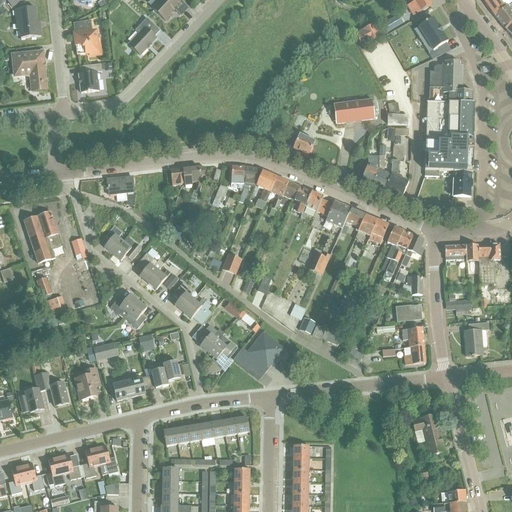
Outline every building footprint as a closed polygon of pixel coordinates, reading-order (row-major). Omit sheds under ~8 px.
[(12,9),(23,0),(4,0),(6,2),(12,9)] [(158,0),(159,0),(151,9),(165,22),(172,15),(171,14),(174,11),(180,16),(188,8),(179,0),(176,0),(176,1),(174,0),(158,0)] [(413,3),(407,6),(414,16),(431,5),(427,0),(418,0),(413,3)] [(488,0),(484,3),(494,17),(504,8),(506,6),(511,3),(509,0),(488,0)] [(505,30),(511,23),(511,13),(506,6),(504,8),(494,17),(505,30)] [(34,8),(14,11),(16,31),(20,30),(21,40),(41,37),(40,27),(37,27),(36,22),(34,8)] [(398,16),(382,25),(387,33),(403,24),(398,16)] [(432,18),(417,28),(418,29),(432,52),(428,54),(432,60),(451,51),(446,43),(447,42),(432,18)] [(160,31),(146,19),(135,31),(138,35),(128,45),(140,56),(156,39),(154,37),(160,31)] [(90,21),(73,24),(76,56),(89,54),(89,56),(100,55),(98,44),(97,44),(95,32),(92,32),(90,21)] [(362,48),(380,37),(373,25),(355,35),(362,48)] [(43,63),(42,53),(12,56),(14,75),(24,74),(30,75),(32,92),(46,91),(44,71),(43,71),(42,63),(43,63)] [(429,73),(429,103),(472,104),(472,92),(462,92),(463,67),(459,67),(459,63),(442,62),(442,67),(437,66),(434,68),(433,73),(429,73)] [(100,81),(99,75),(99,73),(101,73),(100,65),(79,68),(80,75),(78,75),(81,94),(99,92),(97,82),(100,81)] [(112,65),(104,66),(104,73),(113,72),(112,65)] [(333,104),(335,124),(373,120),(372,100),(333,104)] [(422,126),(421,145),(422,145),(425,145),(424,171),(438,172),(453,172),(453,173),(472,174),(472,170),(473,170),(473,163),(473,151),(473,144),(473,136),(474,129),(473,129),(474,121),(474,113),(474,104),(472,104),(429,103),(424,103),(424,110),(422,110),(422,119),(426,120),(426,126),(422,126)] [(407,126),(408,117),(388,117),(387,126),(407,126)] [(299,136),(293,150),(300,153),(299,156),(306,159),(309,154),(310,155),(312,150),(311,149),(314,143),(299,136)] [(379,171),(380,158),(368,158),(368,167),(361,182),(372,187),(379,171)] [(379,171),(372,187),(384,192),(391,176),(383,173),(384,158),(380,158),(379,171)] [(391,176),(384,192),(401,199),(408,183),(396,178),(398,174),(399,161),(392,161),(391,174),(392,174),(391,176)] [(200,169),(182,170),(182,171),(184,186),(184,188),(192,187),(192,184),(195,184),(195,186),(193,191),(197,193),(200,186),(199,183),(201,183),(201,177),(205,176),(205,175),(204,168),(200,169)] [(243,186),(243,168),(231,168),(230,185),(243,186)] [(243,191),(242,193),(238,202),(242,204),(248,192),(248,185),(255,187),(257,170),(244,168),(243,168),(243,186),(243,191)] [(182,171),(170,172),(172,187),(184,186),(182,171)] [(270,193),(272,189),(276,178),(262,172),(257,185),(264,188),(259,201),(266,203),(270,193)] [(472,174),(453,173),(452,198),(470,198),(471,189),(472,174)] [(112,180),(107,181),(109,196),(127,194),(126,206),(134,206),(135,193),(134,193),(132,178),(126,179),(126,181),(118,181),(118,179),(112,180)] [(276,178),(272,189),(270,193),(278,196),(276,200),(275,200),(271,209),(276,211),(282,197),(288,183),(276,178)] [(282,197),(277,210),(288,216),(293,202),(299,188),(288,183),(282,197)] [(220,187),(212,206),(217,208),(219,204),(221,205),(227,190),(220,187)] [(311,193),(299,188),(293,202),(300,205),(296,213),(302,215),(305,208),(305,207),(311,193)] [(193,191),(188,203),(193,204),(197,193),(193,191)] [(311,193),(305,207),(305,208),(316,212),(321,201),(323,198),(311,193)] [(179,241),(184,229),(175,226),(173,231),(171,231),(183,197),(178,195),(169,220),(165,231),(166,232),(164,235),(179,241)] [(416,200),(413,209),(434,215),(450,216),(451,207),(435,206),(416,200)] [(321,201),(316,212),(327,217),(332,205),(321,201)] [(265,211),(267,206),(261,202),(258,208),(265,211)] [(332,205),(327,217),(325,222),(342,230),(343,227),(345,223),(350,210),(351,210),(334,202),(332,205)] [(350,210),(345,223),(359,229),(365,216),(350,210)] [(48,241),(51,251),(62,248),(50,213),(37,218),(45,242),(48,241)] [(208,215),(202,228),(211,232),(215,223),(209,221),(211,217),(208,215)] [(365,216),(359,229),(358,232),(369,237),(376,221),(365,216)] [(165,231),(169,220),(158,217),(155,228),(165,231)] [(54,259),(51,251),(48,241),(45,242),(37,218),(23,222),(38,265),(54,259)] [(376,221),(369,237),(368,241),(379,246),(382,239),(388,226),(376,221)] [(112,256),(123,243),(118,239),(122,234),(114,227),(105,238),(109,242),(104,249),(112,256)] [(390,261),(403,232),(394,229),(387,244),(392,247),(386,259),(390,261)] [(403,232),(390,261),(385,273),(392,276),(401,255),(404,257),(407,252),(413,237),(403,232)] [(182,234),(178,245),(182,247),(187,236),(182,234)] [(407,252),(404,257),(400,266),(406,269),(412,254),(420,258),(423,250),(420,249),(423,241),(413,237),(407,252)] [(123,243),(112,256),(121,262),(125,257),(131,262),(141,250),(135,245),(131,241),(127,238),(123,243)] [(81,240),(71,243),(75,257),(85,254),(81,240)] [(499,245),(477,246),(478,269),(479,276),(479,288),(494,287),(493,262),(500,261),(499,245)] [(476,247),(465,247),(465,257),(465,261),(465,263),(466,263),(467,276),(479,276),(478,269),(477,246),(476,247)] [(460,261),(460,257),(465,257),(465,247),(444,248),(445,261),(460,261)] [(326,254),(325,258),(315,253),(307,270),(321,276),(330,256),(326,254)] [(147,255),(136,267),(143,273),(139,278),(147,285),(158,272),(164,265),(158,260),(156,263),(153,260),(147,255)] [(228,256),(222,271),(235,277),(241,262),(228,256)] [(209,270),(217,274),(222,264),(213,260),(209,270)] [(511,268),(508,260),(501,263),(504,271),(511,268)] [(243,263),(237,277),(245,280),(251,266),(243,263)] [(1,272),(4,284),(15,281),(11,269),(1,272)] [(163,276),(158,272),(147,285),(156,291),(170,274),(167,271),(163,276)] [(255,282),(257,276),(251,273),(248,279),(255,282)] [(170,291),(178,281),(173,276),(164,287),(170,291)] [(264,295),(271,279),(263,276),(257,292),(264,295)] [(411,287),(411,297),(421,297),(421,278),(407,278),(407,287),(411,287)] [(37,282),(42,298),(51,295),(46,279),(37,282)] [(248,295),(253,284),(247,282),(242,292),(248,295)] [(193,292),(189,289),(183,284),(172,296),(179,301),(174,307),(183,313),(193,301),(189,297),(193,292)] [(201,294),(208,303),(217,296),(210,287),(201,294)] [(124,320),(138,303),(130,296),(124,302),(119,298),(110,309),(124,320)] [(49,319),(66,313),(61,298),(44,303),(49,319)] [(355,304),(343,299),(338,309),(351,314),(355,304)] [(198,305),(193,301),(183,313),(191,320),(205,303),(202,300),(198,305)] [(82,301),(74,304),(76,310),(84,307),(82,301)] [(146,310),(138,303),(124,320),(136,331),(145,320),(141,316),(146,310)] [(300,321),(305,310),(294,305),(289,316),(300,321)] [(409,308),(395,309),(397,324),(421,321),(419,307),(409,308)] [(237,310),(232,315),(236,319),(237,318),(241,313),(237,310)] [(309,335),(315,323),(304,318),(299,331),(309,335)] [(62,319),(51,322),(52,327),(63,324),(62,319)] [(254,324),(249,330),(254,334),(259,328),(254,324)] [(468,332),(464,333),(465,358),(482,356),(481,349),(486,348),(487,347),(486,333),(485,331),(488,331),(488,324),(467,325),(468,332)] [(208,354),(222,337),(224,334),(219,330),(217,332),(209,326),(200,337),(205,341),(200,347),(208,354)] [(329,331),(317,326),(312,336),(325,341),(329,331)] [(382,328),(376,329),(377,336),(383,336),(394,335),(393,327),(382,328)] [(408,350),(423,348),(422,330),(401,332),(402,342),(408,341),(408,348),(408,350)] [(329,331),(325,341),(337,347),(342,336),(329,331)] [(177,333),(169,335),(171,342),(179,340),(177,333)] [(247,354),(242,350),(233,361),(258,381),(283,350),(263,334),(247,354)] [(151,336),(138,339),(141,350),(153,347),(151,336)] [(235,348),(222,337),(208,354),(216,361),(222,355),(226,358),(235,348)] [(355,343),(352,348),(358,351),(364,353),(366,348),(360,345),(355,343)] [(115,344),(101,347),(104,360),(118,357),(115,344)] [(354,361),(358,351),(352,348),(348,358),(354,361)] [(425,364),(423,348),(408,350),(408,348),(403,349),(404,358),(405,366),(425,364)] [(96,362),(93,350),(87,352),(90,363),(96,362)] [(384,351),(385,358),(394,357),(394,350),(384,351)] [(359,363),(364,353),(358,351),(354,361),(359,363)] [(164,369),(168,383),(181,379),(177,362),(163,365),(164,369)] [(152,376),(146,378),(149,389),(155,388),(155,389),(169,386),(168,383),(164,369),(151,372),(152,376)] [(80,401),(95,398),(93,389),(100,388),(95,370),(83,373),(84,378),(75,380),(80,401)] [(41,375),(45,392),(50,390),(54,408),(68,404),(63,384),(51,387),(48,374),(41,375)] [(45,392),(41,375),(34,377),(37,390),(24,393),(25,396),(19,397),(23,414),(29,412),(29,414),(44,410),(39,393),(45,392)] [(149,389),(146,378),(113,385),(116,402),(145,395),(144,391),(149,389)] [(0,419),(2,419),(3,420),(12,418),(7,401),(0,403),(0,419)] [(419,422),(412,424),(415,433),(422,432),(428,457),(444,454),(435,416),(419,420),(419,422)] [(246,418),(234,420),(237,436),(249,433),(246,418)] [(237,436),(234,420),(222,422),(225,438),(237,436)] [(225,438),(222,422),(210,424),(213,440),(225,438)] [(213,440),(210,424),(199,426),(201,441),(213,440)] [(201,441),(199,426),(187,428),(189,443),(201,441)] [(187,428),(175,430),(178,445),(189,443),(187,428)] [(178,445),(175,430),(163,433),(165,448),(178,445)] [(109,460),(106,446),(95,449),(100,467),(102,477),(108,475),(107,473),(117,471),(114,458),(109,460)] [(293,447),(293,460),(308,460),(308,448),(293,447)] [(100,467),(95,449),(85,451),(88,465),(82,466),(86,480),(96,477),(94,469),(100,467)] [(58,458),(63,476),(69,475),(70,482),(81,479),(77,467),(72,468),(69,455),(58,458)] [(52,474),(45,476),(48,487),(54,486),(54,488),(65,485),(63,476),(58,458),(48,460),(52,474)] [(293,460),(293,472),(308,472),(308,460),(293,460)] [(21,467),(26,485),(32,484),(34,493),(44,490),(41,476),(35,478),(32,464),(21,467)] [(26,485),(21,467),(11,470),(14,483),(9,484),(11,496),(22,493),(20,487),(26,485)] [(163,482),(178,482),(178,469),(163,469),(163,482)] [(234,483),(249,483),(249,471),(234,470),(234,483)] [(429,481),(426,470),(413,473),(415,481),(419,480),(420,483),(429,481)] [(293,472),(292,484),(308,484),(308,472),(293,472)] [(178,482),(163,482),(163,494),(178,494),(178,482)] [(249,483),(234,483),(233,495),(249,495),(249,483)] [(308,484),(292,484),(292,496),(307,496),(308,484)] [(118,485),(105,488),(105,489),(106,495),(107,496),(118,496),(118,485)] [(89,490),(81,491),(84,501),(91,500),(89,490)] [(447,493),(441,494),(442,506),(449,505),(466,504),(465,492),(447,493)] [(163,494),(162,506),(177,507),(178,494),(163,494)] [(249,495),(233,495),(233,507),(248,507),(249,495)] [(307,496),(292,496),(292,507),(307,508),(307,496)] [(59,499),(51,501),(53,508),(61,506),(59,499)] [(117,511),(118,509),(106,509),(106,503),(94,503),(93,511),(117,511)]
